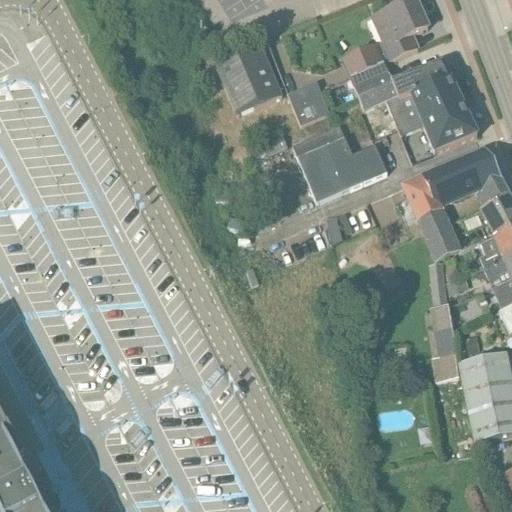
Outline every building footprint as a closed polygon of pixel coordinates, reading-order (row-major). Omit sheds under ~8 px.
[(385,69),(400,62),(418,54),(412,41),(428,34),(414,3),(396,11),(371,22),(382,47),(378,49),(377,48),(340,63),(348,83),(349,83),(349,84),(385,69)] [(237,121),(282,101),(262,50),(215,71),(237,121)] [(355,93),(372,86),(382,110),(386,108),(399,103),(400,106),(451,84),(443,67),(393,90),(385,69),(349,84),(358,106),(360,105),(355,93)] [(451,84),(400,106),(399,103),(386,108),(395,131),(417,122),(460,104),(451,84)] [(382,110),(372,86),(355,93),(360,105),(358,106),(364,118),(382,110)] [(302,131),(331,118),(318,87),(288,99),(302,131)] [(417,122),(421,129),(433,159),(477,141),(460,104),(417,122)] [(340,131),(292,152),(316,209),(387,179),(375,151),(352,160),(340,131)] [(391,151),(390,147),(405,142),(402,134),(378,143),(383,155),(391,151)] [(475,199),(482,214),(509,199),(486,157),(403,191),(422,238),(449,227),(443,213),(475,199)] [(493,243),(511,233),(511,204),(509,199),(482,214),(479,216),(493,243)] [(345,218),(338,221),(345,239),(353,236),(345,218)] [(338,221),(326,224),(332,249),(343,244),(338,228),(338,221)] [(449,227),(422,238),(435,268),(462,255),(449,227)] [(485,259),(480,262),(484,272),(511,259),(511,233),(493,243),(480,248),(485,259)] [(493,285),(496,291),(511,283),(511,259),(484,272),(491,287),(493,285)] [(448,311),(443,267),(430,271),(433,300),(434,313),(448,311)] [(468,294),(465,280),(447,287),(446,288),(449,302),(459,298),(458,296),(468,294)] [(493,292),(498,303),(503,314),(511,309),(511,283),(496,291),(493,292)] [(499,316),(499,317),(510,338),(511,336),(511,309),(503,314),(499,316)] [(479,357),(476,341),(459,344),(462,360),(479,357)] [(511,438),(511,384),(506,358),(458,368),(474,447),(511,438)] [(459,384),(456,360),(438,363),(432,364),(435,387),(459,384)] [(0,511),(38,511),(29,495),(31,494),(28,487),(26,488),(22,482),(26,481),(22,474),(21,475),(11,456),(12,455),(9,448),(6,450),(0,438),(0,511)] [(459,462),(476,458),(474,451),(457,455),(459,462)] [(511,511),(511,475),(498,482),(511,511)]
